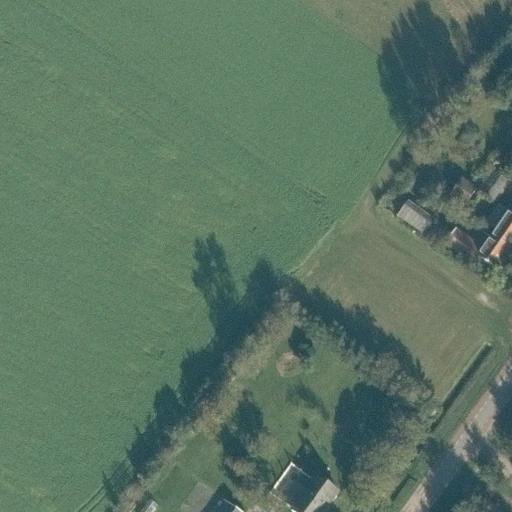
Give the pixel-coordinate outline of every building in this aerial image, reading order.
[(511,166),(511,158),(507,155),(502,162),(510,168),(511,166)] [(493,175),(480,195),(496,207),(510,187),(493,175)] [(465,209),(477,191),(462,180),(450,199),(465,209)] [(398,219),(424,237),(435,222),(409,203),(398,219)] [(497,234),(492,243),(510,255),(511,251),(511,216),(501,209),(488,228),(497,234)] [(510,255),(492,243),(482,236),(473,249),(455,236),(446,249),(465,261),(469,256),(496,275),(510,255)] [(298,487),(283,507),(290,511),(330,511),(340,498),(317,481),(307,494),(298,487)]
